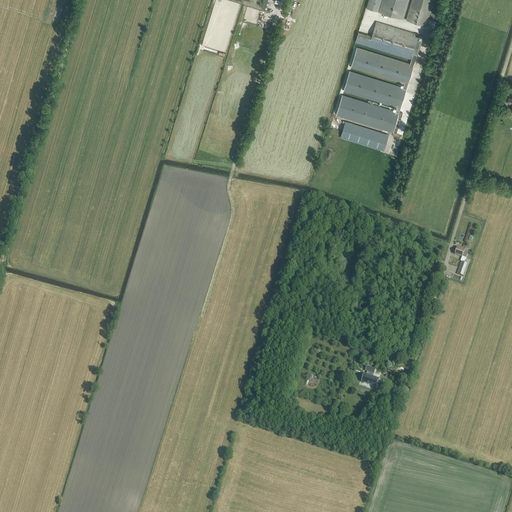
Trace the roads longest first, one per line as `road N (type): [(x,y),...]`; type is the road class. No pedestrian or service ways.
road 1 (unclassified): [(400,410),(511,44)]
road 2 (track): [(440,0),(394,138)]
